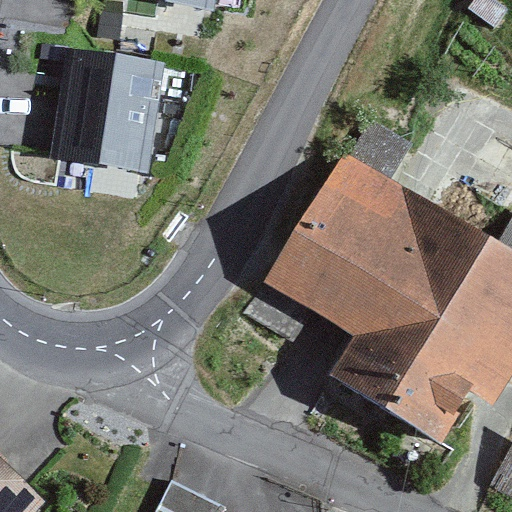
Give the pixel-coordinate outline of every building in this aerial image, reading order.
[(213,0),(142,0),(212,10),(213,0)] [(165,64),(73,52),(58,162),(149,175),(165,64)] [(511,249),(361,155),(278,287),(372,345),(350,380),(454,445),(491,386),(511,399),(511,249)] [(511,447),(496,482),(511,489),(511,447)] [(0,511),(56,511),(0,457),(0,511)]
